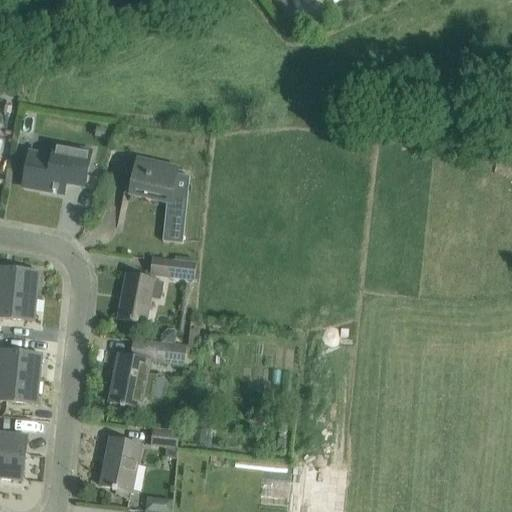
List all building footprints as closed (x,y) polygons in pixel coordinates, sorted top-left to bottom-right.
[(511,119),(473,120),(474,142),(511,141),(511,119)] [(29,155),(24,186),(25,187),(26,185),(49,189),(48,191),(64,194),(66,184),(86,188),(93,152),(57,145),(54,159),(29,155)] [(138,159),(130,196),(131,196),(132,191),(168,199),(163,242),(183,244),(189,178),(177,176),(179,168),(138,159)] [(153,278),(193,282),(194,266),(154,262),(153,278)] [(0,293),(37,297),(40,273),(0,268),(0,293)] [(119,320),(146,325),(151,299),(162,302),(165,284),(155,282),(155,281),(127,276),(119,320)] [(0,318),(35,322),(37,297),(0,293),(0,318)] [(176,344),(177,329),(168,328),(162,334),(161,343),(176,344)] [(185,347),(159,344),(156,364),(183,367),(185,347)] [(0,376),(40,380),(43,355),(0,350),(0,376)] [(111,403),(141,408),(143,397),(155,399),(160,377),(148,374),(150,362),(120,356),(111,403)] [(40,380),(0,376),(0,401),(38,405),(40,380)] [(167,448),(165,458),(176,460),(179,434),(154,431),(153,446),(167,448)] [(3,434),(0,461),(0,479),(23,482),(28,436),(3,434)] [(102,487),(132,493),(142,446),(111,440),(102,487)] [(171,511),(173,500),(165,500),(163,511),(171,511)]
